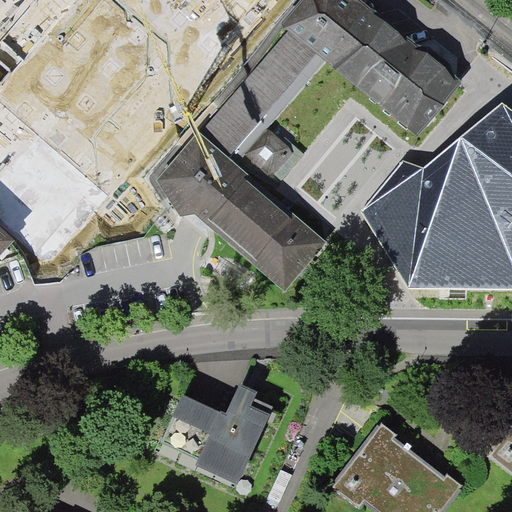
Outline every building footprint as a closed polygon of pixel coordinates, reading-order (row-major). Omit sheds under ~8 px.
[(464,83),(361,0),(305,0),(284,26),(292,32),(325,59),(421,137),(464,83)] [(158,50),(113,11),(85,43),(96,52),(87,63),(104,78),(113,68),(129,82),(158,50)] [(79,41),(56,21),(32,49),(55,69),(79,41)] [(325,59),(292,32),(204,134),(236,161),(325,59)] [(0,127),(0,189),(22,208),(86,132),(34,88),(0,127)] [(424,167),(403,161),(362,210),(407,288),(511,289),(511,109),(502,102),(424,167)] [(204,134),(200,129),(158,177),(182,213),(196,211),(288,289),(329,240),(236,161),(204,134)] [(293,154),(269,134),(248,158),(272,179),(293,154)] [(0,255),(15,238),(0,224),(0,255)] [(232,416),(184,395),(158,453),(242,490),(275,415),(257,407),(263,395),(245,388),(232,416)] [(447,511),(463,492),(380,430),(338,486),(372,511),(447,511)] [(511,432),(494,456),(511,469),(511,432)]
